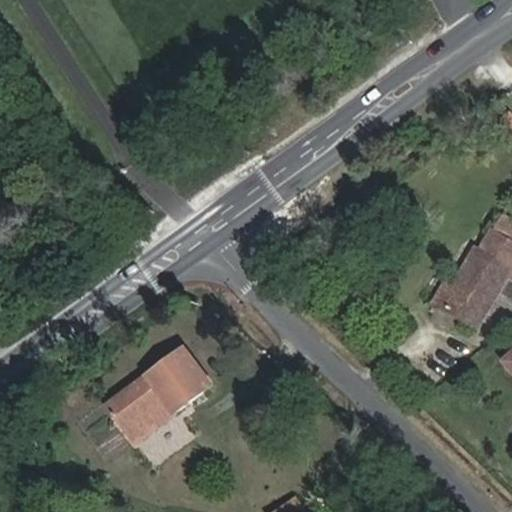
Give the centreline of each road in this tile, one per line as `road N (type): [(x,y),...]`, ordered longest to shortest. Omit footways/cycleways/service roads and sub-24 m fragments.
road 1 (unclassified): [(489,511),(198,236)]
road 2 (primary): [(491,23),(198,236)]
road 3 (primary): [(198,236),(0,385)]
